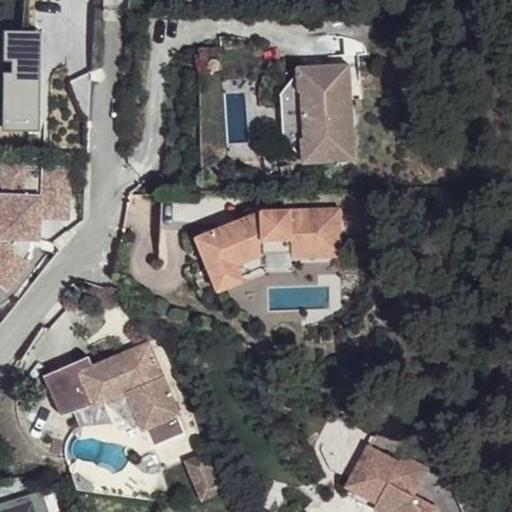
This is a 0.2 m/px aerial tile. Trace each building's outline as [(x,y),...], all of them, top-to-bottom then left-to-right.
[(348,65),(298,68),(299,74),(282,94),(285,139),(303,157),(304,162),(355,159),(348,65)] [(6,213),(0,220),(0,280),(9,287),(31,259),(35,257),(44,256),(44,234),(45,219),(73,219),(74,167),(47,167),(47,170),(28,170),(28,166),(0,166),(0,208),(6,213)] [(292,255),(292,250),(340,248),(339,212),(263,214),(197,241),(212,278),(237,267),(266,256),(275,256),(292,255)] [(73,219),(45,219),(44,234),(73,234),(73,219)] [(292,255),(292,260),(341,258),(340,248),(292,250),(292,255)] [(237,267),(212,278),(218,294),(243,284),(237,267)] [(91,405),(124,391),(141,430),(179,415),(148,339),(89,363),(75,368),(89,401),(91,405)] [(75,368),(89,363),(85,354),(40,372),(58,414),(89,401),(75,368)] [(368,446),(353,474),(367,481),(357,499),(381,511),(430,511),(434,504),(416,494),(415,495),(388,482),(396,468),(385,462),(388,456),(368,446)] [(205,455),(183,464),(201,506),(223,496),(205,455)] [(388,456),(385,462),(396,468),(388,482),(415,495),(416,494),(428,469),(402,455),(399,461),(388,456)] [(353,474),(344,491),(357,499),(367,481),(353,474)] [(48,511),(40,486),(0,499),(0,506),(4,505),(6,511),(48,511)]
